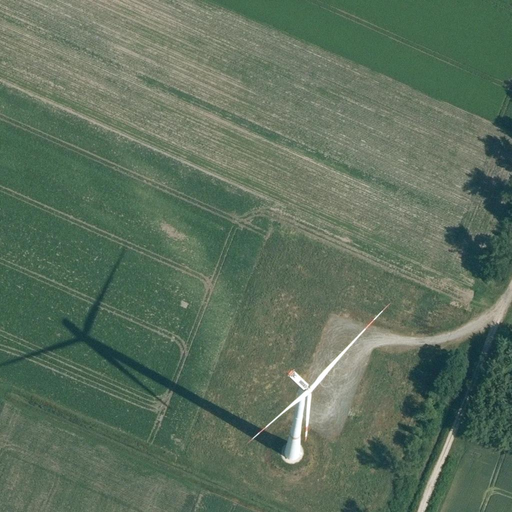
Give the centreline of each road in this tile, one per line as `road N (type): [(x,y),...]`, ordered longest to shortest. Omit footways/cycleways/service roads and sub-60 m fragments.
road 1 (track): [(419,511),(511,284)]
road 2 (track): [(500,312),(436,341),(356,342),(321,409)]
